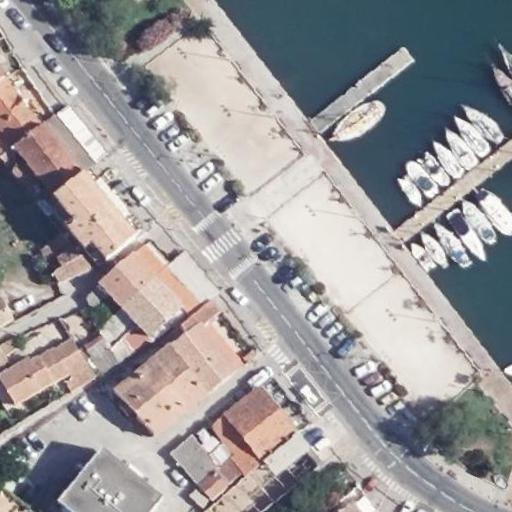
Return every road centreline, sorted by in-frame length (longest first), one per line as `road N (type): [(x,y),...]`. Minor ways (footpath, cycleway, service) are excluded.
road 1 (secondary): [(31,0),(373,429),(408,464),(480,511)]
road 2 (unknown): [(296,334),(162,445),(146,447),(113,426),(84,421),(28,476)]
road 3 (unknown): [(221,241),(318,148)]
